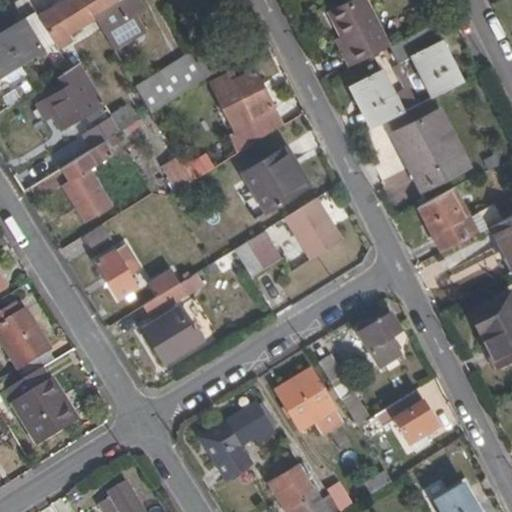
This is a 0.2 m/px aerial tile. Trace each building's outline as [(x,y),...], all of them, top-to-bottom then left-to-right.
[(59,0),(35,15),(37,17),(52,42),(56,48),(73,37),(70,31),(94,16),(84,0),(59,0)] [(144,0),(84,0),(94,16),(111,46),(145,25),(138,12),(147,5),(144,0)] [(345,0),(326,10),(339,35),(345,48),(340,51),(347,65),(387,45),(365,0),(345,0)] [(35,15),(33,12),(22,18),(26,24),(37,17),(35,15)] [(0,72),(19,61),(52,42),(37,17),(26,24),(22,18),(0,31),(0,72)] [(396,63),(411,56),(431,95),(461,80),(432,23),(387,45),(396,63)] [(339,35),(334,37),(340,51),(345,48),(339,35)] [(214,47),(194,59),(203,76),(223,63),(214,47)] [(194,59),(189,50),(133,85),(147,111),(203,76),(194,59)] [(62,74),(69,85),(43,102),(51,115),(60,129),(102,103),(77,64),(62,74)] [(230,130),(225,133),(233,151),(281,122),(253,67),(233,76),(230,71),(208,84),(230,130)] [(364,79),(352,85),(371,124),(401,110),(381,71),(370,76),(369,74),(363,76),(364,79)] [(7,105),(31,92),(26,83),(2,95),(7,105)] [(43,102),(37,105),(46,119),(51,115),(43,102)] [(438,108),(400,128),(419,164),(411,168),(421,187),(467,164),(438,108)] [(110,115),(77,136),(85,148),(99,139),(112,132),(118,128),(110,115)] [(400,128),(392,132),(411,168),(419,164),(400,128)] [(85,168),(108,153),(99,139),(85,148),(29,183),(36,193),(64,175),(89,213),(107,202),(85,168)] [(287,148),(243,173),(265,213),(310,189),(287,148)] [(176,154),(161,163),(171,180),(180,175),(177,171),(184,167),(176,154)] [(177,171),(180,175),(185,183),(192,179),(191,177),(184,167),(177,171)] [(453,185),(417,203),(440,250),(489,225),(501,219),(492,203),(469,215),(453,185)] [(307,257),(341,235),(315,193),(282,215),(307,257)] [(511,213),(501,219),(489,225),(511,265),(511,213)] [(100,222),(78,235),(87,249),(108,236),(100,222)] [(261,266),(280,253),(263,226),(243,238),(261,266)] [(139,266),(123,241),(95,258),(119,296),(136,285),(129,273),(139,266)] [(170,267),(162,272),(166,279),(175,274),(170,267)] [(195,269),(178,279),(155,294),(142,302),(150,314),(203,282),(195,269)] [(162,272),(148,281),(155,294),(178,279),(175,274),(166,279),(162,272)] [(511,357),(511,296),(509,290),(469,311),(496,366),(511,357)] [(0,338),(4,336),(26,373),(44,361),(55,355),(51,348),(55,345),(30,305),(24,309),(18,298),(0,309),(0,338)] [(176,307),(143,327),(162,360),(201,335),(195,325),(190,328),(176,307)] [(402,326),(391,308),(359,327),(377,356),(397,344),(391,334),(402,326)] [(329,352),(317,359),(340,396),(349,391),(339,373),(341,372),(329,352)] [(55,371),(51,373),(44,361),(26,373),(0,388),(0,390),(14,413),(18,411),(35,439),(79,411),(55,371)] [(333,405),(311,367),(277,388),(301,426),(333,405)] [(436,421),(415,387),(366,417),(373,428),(394,416),(408,438),(436,421)] [(353,392),(340,400),(354,424),(368,416),(353,392)] [(269,422),(254,397),(199,434),(224,476),(249,459),(239,442),(269,422)] [(405,455),(385,468),(391,478),(408,467),(411,465),(405,455)] [(299,461),(269,479),(288,511),(336,511),(340,510),(328,490),(317,497),(312,488),(314,486),(299,461)] [(385,468),(364,481),(370,491),(391,478),(385,468)] [(148,511),(128,478),(112,488),(112,491),(103,497),(111,511),(148,511)] [(481,511),(462,481),(434,499),(442,511),(481,511)]
